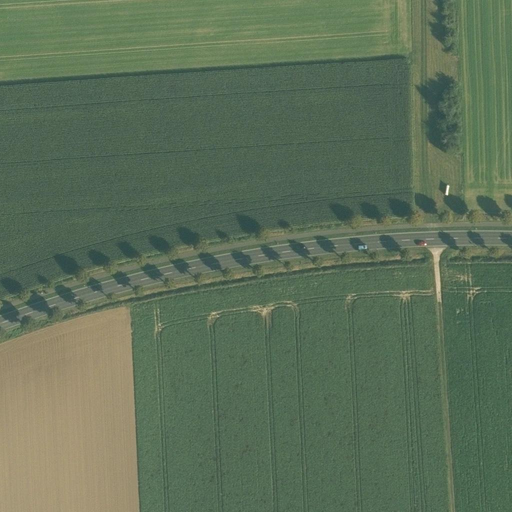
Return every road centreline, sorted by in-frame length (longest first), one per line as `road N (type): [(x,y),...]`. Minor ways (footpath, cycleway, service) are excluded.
road 1 (tertiary): [(0,326),(144,282),(261,261),(511,245)]
road 2 (track): [(453,511),(436,245)]
